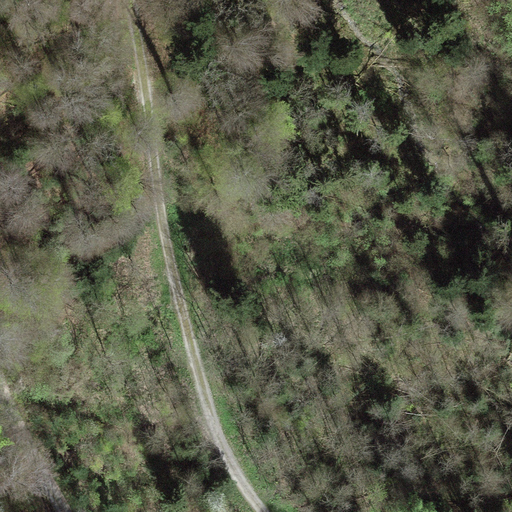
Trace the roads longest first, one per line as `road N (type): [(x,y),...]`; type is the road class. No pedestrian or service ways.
road 1 (track): [(126,0),(193,360),(226,449),(267,511)]
road 2 (track): [(0,383),(67,511)]
